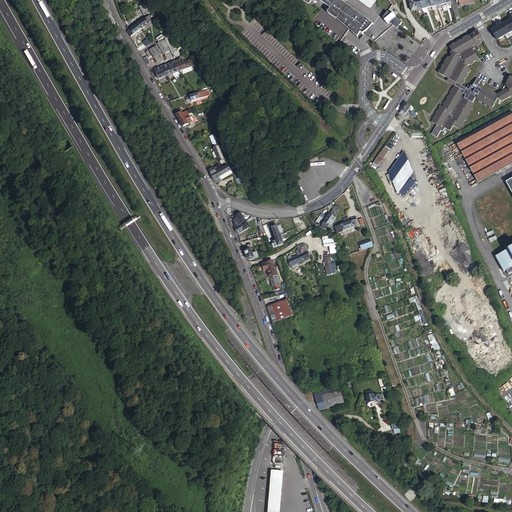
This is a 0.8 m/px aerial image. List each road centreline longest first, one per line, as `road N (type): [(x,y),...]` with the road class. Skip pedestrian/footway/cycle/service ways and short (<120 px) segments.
road 1 (motorway): [(413,511),(268,364),(198,274),(38,0)]
road 2 (motorway): [(0,0),(88,160),(173,291),(370,511)]
road 3 (tertiary): [(209,198),(270,213),(327,198),(443,37),(476,18)]
road 4 (track): [(362,200),(377,243),(367,280),(421,437),(441,451),(511,469)]
road 5 (tertiary): [(209,198),(107,0)]
road 6 (track): [(0,364),(78,430),(98,511)]
road 7 (tertiary): [(278,369),(209,198)]
road 8 (tertiary): [(322,511),(278,369)]
road 9 (unclassified): [(244,511),(278,369)]
road 10 (track): [(120,117),(136,109),(149,119),(199,201),(209,198)]
road 11 (track): [(120,117),(0,186)]
